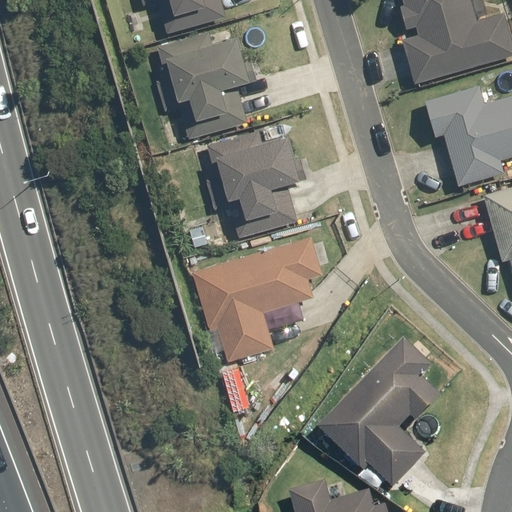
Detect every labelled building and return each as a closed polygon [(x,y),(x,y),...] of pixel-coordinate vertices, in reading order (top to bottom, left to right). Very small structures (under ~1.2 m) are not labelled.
[(151,0),(160,33),(222,16),(217,0),(151,0)] [(402,0),(403,2),(396,4),(404,26),(414,23),(418,33),(398,40),(414,84),(511,55),(511,44),(502,15),(475,20),(469,0),(402,0)] [(156,48),(166,80),(153,84),(160,110),(186,103),(191,121),(214,115),(220,133),(246,126),(240,104),(223,109),(218,91),(252,81),(239,36),(212,43),(209,31),(156,48)] [(481,85),(421,103),(431,138),(441,135),(456,186),(504,172),(500,158),(511,154),(511,93),(486,102),(481,85)] [(208,205),(222,201),(233,198),(240,223),(267,215),(270,228),(292,223),(286,200),(271,204),(267,189),(295,182),(282,135),(209,155),(210,157),(216,181),(203,185),(208,205)] [(511,184),(481,193),(482,196),(500,261),(506,260),(511,279),(511,184)] [(191,270),(192,274),(206,331),(215,328),(224,362),(271,350),(261,312),(312,299),(308,280),(319,277),(309,240),(191,270)] [(432,366),(399,344),(314,428),(359,474),(366,467),(388,491),(423,457),(396,430),(409,417),(415,422),(441,396),(422,376),(432,366)] [(286,493),(287,497),(291,511),(387,511),(385,505),(374,508),(369,488),(331,499),(326,482),(286,493)]
